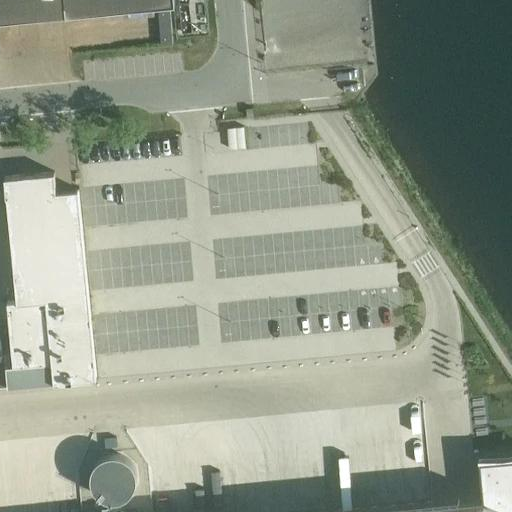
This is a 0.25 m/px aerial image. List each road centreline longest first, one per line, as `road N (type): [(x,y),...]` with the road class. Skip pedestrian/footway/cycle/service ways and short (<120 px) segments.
road 1 (unknown): [(0,419),(391,379),(418,369),(436,350),(436,292),(323,108)]
road 2 (unclassified): [(0,103),(236,80),(228,0)]
road 3 (unknown): [(200,290),(387,271)]
road 4 (unknown): [(206,352),(384,338)]
road 5 (unknown): [(194,225),(346,212)]
road 6 (unknown): [(188,166),(312,154)]
